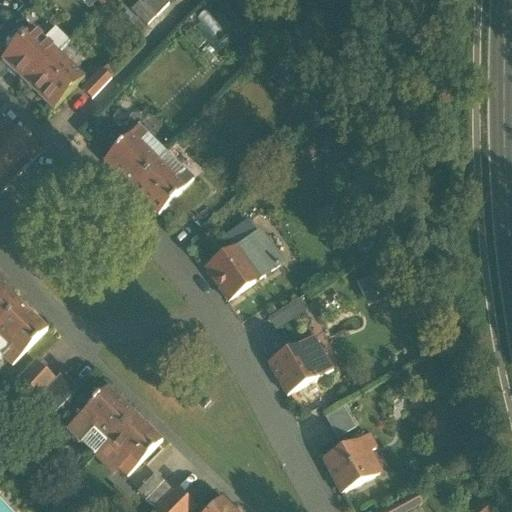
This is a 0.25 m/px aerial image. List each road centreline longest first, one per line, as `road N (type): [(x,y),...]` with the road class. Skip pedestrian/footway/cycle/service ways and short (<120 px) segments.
road 1 (residential): [(328,511),(216,317),(158,243),(68,156)]
road 2 (residential): [(0,261),(258,511)]
road 3 (secondary): [(511,233),(504,163),(506,0)]
